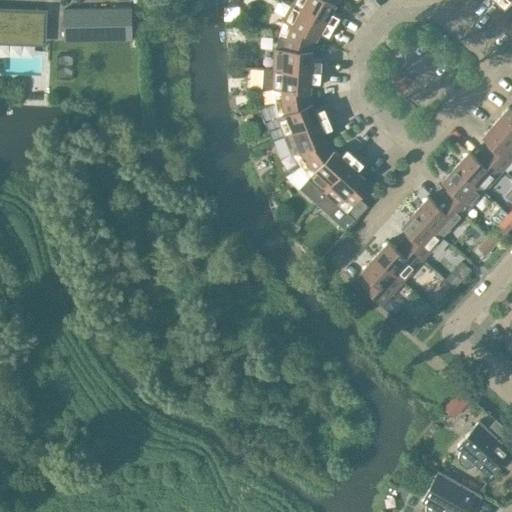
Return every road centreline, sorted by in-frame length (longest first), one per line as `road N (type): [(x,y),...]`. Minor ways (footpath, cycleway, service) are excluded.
road 1 (residential): [(418,148),(364,93),(362,49),(390,17),(439,14),(495,61)]
road 2 (residential): [(511,394),(466,352),(457,331),(511,262)]
road 3 (residential): [(330,258),(408,173),(418,148)]
